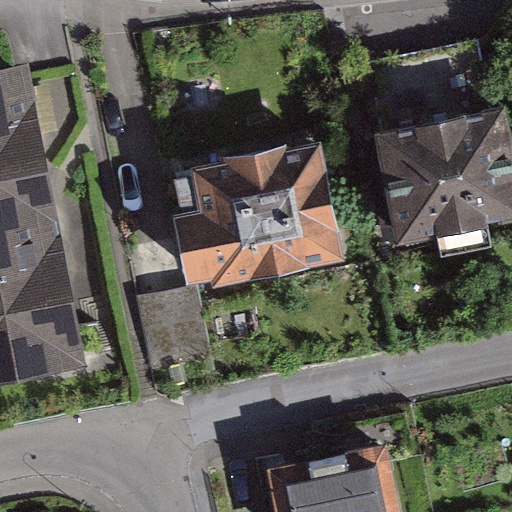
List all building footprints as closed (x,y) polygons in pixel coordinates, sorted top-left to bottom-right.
[(0,388),(85,372),(20,74),(0,78),(0,388)] [(511,171),(501,115),(375,139),(395,241),(511,217),(511,171)] [(156,237),(167,291),(342,255),(319,141),(180,169),(192,230),(156,237)] [(202,296),(141,309),(153,367),(214,354),(202,296)] [(401,511),(389,444),(267,467),(275,511),(401,511)]
